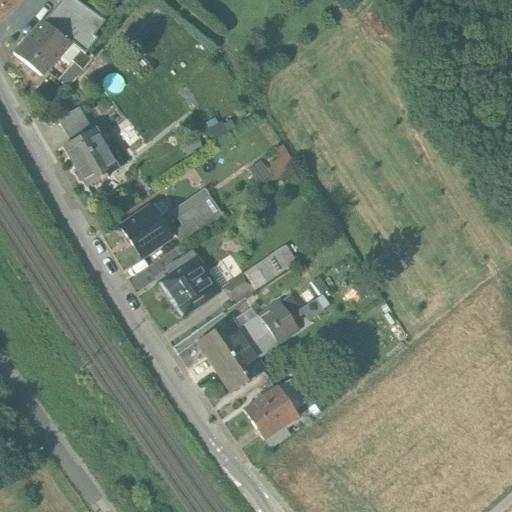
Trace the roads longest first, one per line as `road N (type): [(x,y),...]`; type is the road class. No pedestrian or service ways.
road 1 (residential): [(267,511),(178,394),(0,85)]
road 2 (residential): [(102,511),(0,362)]
road 3 (track): [(511,113),(415,0)]
